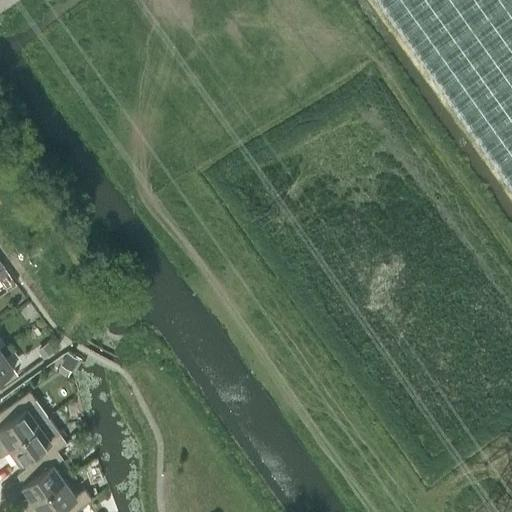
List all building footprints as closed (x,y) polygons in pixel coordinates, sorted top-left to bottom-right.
[(511,0),(377,0),(511,188),(511,0)] [(47,341),(37,349),(43,356),(53,349),(47,341)] [(0,375),(13,366),(0,348),(0,375)] [(67,351),(60,363),(71,369),(78,358),(67,351)] [(0,440),(0,448),(47,415),(29,389),(0,409),(0,433),(4,438),(0,440)] [(21,458),(26,466),(27,467),(55,446),(56,447),(66,440),(47,415),(0,448),(0,451),(2,455),(11,448),(19,460),(21,458)] [(21,501),(24,506),(63,478),(52,463),(62,456),(56,447),(55,446),(27,467),(26,466),(16,473),(23,482),(21,483),(29,495),(21,501)] [(74,493),(63,478),(24,506),(28,511),(36,505),(41,511),(67,511),(73,508),(73,510),(91,497),(84,486),(74,493)]
